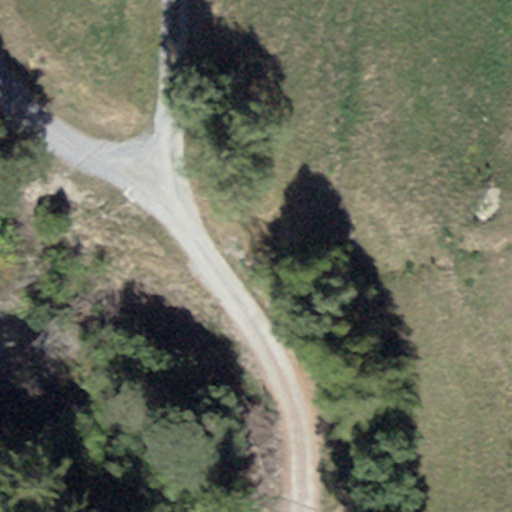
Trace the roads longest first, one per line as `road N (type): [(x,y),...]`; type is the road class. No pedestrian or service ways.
road 1 (track): [(0,52),(50,122),(158,170),(282,429),(289,511)]
road 2 (track): [(158,170),(169,0)]
